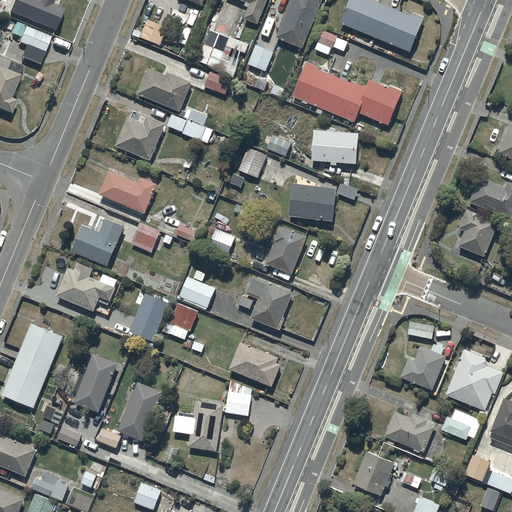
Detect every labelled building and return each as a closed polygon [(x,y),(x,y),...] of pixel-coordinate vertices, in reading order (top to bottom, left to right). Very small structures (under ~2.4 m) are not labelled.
[(38,0),(37,2),(32,0),(15,0),(10,16),(56,35),(65,13),(53,8),(55,2),(50,0),(38,0)] [(179,0),(202,10),(206,0),(179,0)] [(230,0),(246,6),(245,10),(249,12),(245,22),(258,27),(268,0),(230,0)] [(293,0),(276,42),(303,52),(323,0),(293,0)] [(346,29),(375,41),(373,45),(378,47),(380,43),(410,55),(424,22),(422,21),(424,16),(412,11),(409,18),(368,0),(367,0),(350,0),(339,26),(346,29)] [(157,27),(147,23),(142,35),(135,32),(133,38),(160,49),(168,29),(158,25),(157,27)] [(25,28),(16,25),(11,36),(20,40),(18,46),(30,50),(25,61),(42,68),(48,57),(45,55),(50,39),(24,30),(25,28)] [(338,37),(321,30),(320,32),(319,32),(314,43),(318,45),(315,51),(329,57),(332,51),(333,51),(337,40),(336,40),(338,37)] [(249,47),(211,33),(197,65),(216,72),(216,74),(235,81),(239,70),(227,66),(232,52),(245,57),(249,47)] [(266,74),(274,55),(255,48),(248,67),(266,74)] [(0,60),(0,113),(11,118),(17,104),(11,102),(20,79),(19,78),(22,70),(0,60)] [(355,88),(319,73),(320,71),(306,66),(292,100),(302,104),(302,105),(307,107),(307,106),(317,111),(316,115),(321,117),(323,112),(355,126),(359,117),(388,129),(402,94),(389,89),(388,91),(369,83),(366,90),(356,86),(355,88)] [(167,79),(148,72),(137,97),(179,115),(192,88),(168,77),(167,79)] [(230,83),(210,75),(204,88),(225,97),(230,83)] [(187,123),(172,118),(167,130),(208,146),(213,133),(204,130),(208,119),(192,113),(192,114),(187,112),(184,120),(188,122),(187,123)] [(144,127),(128,120),(115,149),(150,164),(165,128),(147,121),(144,127)] [(511,129),(509,129),(497,156),(511,163),(511,129)] [(359,135),(314,134),(312,167),(331,168),(331,171),(336,171),(337,168),(357,169),(359,135)] [(291,146),(273,138),(267,152),(286,159),(291,146)] [(258,180),(267,159),(247,151),(238,173),(258,180)] [(139,186),(109,175),(99,199),(145,217),(157,188),(140,182),(139,186)] [(481,177),(469,206),(511,223),(511,220),(511,188),(507,187),(505,190),(500,188),(501,185),(496,183),(481,177)] [(336,194),(292,188),(288,220),(333,225),(336,194)] [(97,228),(83,222),(72,249),(109,264),(126,222),(107,214),(105,219),(101,217),(97,228)] [(484,260),(498,225),(465,214),(458,232),(464,235),(459,250),(484,260)] [(160,235),(139,226),(131,246),(152,255),(160,235)] [(199,235),(180,227),(176,237),(195,245),(199,235)] [(307,241),(278,229),(271,246),(274,247),(266,268),(292,279),(307,241)] [(236,240),(215,232),(209,249),(229,257),(236,240)] [(69,265),(57,293),(94,309),(101,294),(111,298),(116,285),(119,277),(104,270),(100,278),(91,273),(94,265),(79,258),(75,267),(69,265)] [(216,286),(202,280),(206,271),(197,268),(193,277),(188,274),(179,296),(207,308),(216,286)] [(294,296),(254,280),(247,297),(259,302),(251,322),(281,334),(285,322),(283,321),(294,296)] [(253,304),(240,299),(237,307),(250,312),(253,304)] [(200,309),(179,301),(171,320),(168,319),(164,329),(186,338),(190,327),(192,328),(200,309)] [(136,322),(106,309),(101,323),(125,333),(124,337),(129,339),(136,322)] [(428,322),(410,319),(408,332),(433,336),(435,324),(434,324),(434,319),(428,318),(428,322)] [(64,335),(31,321),(3,392),(35,405),(64,335)] [(279,354),(241,339),(230,366),(273,384),(282,362),(277,360),(279,354)] [(432,387),(446,353),(443,352),(445,347),(443,347),(444,345),(433,340),(433,342),(424,339),(422,343),(420,343),(414,358),(408,355),(400,375),(413,380),(413,379),(432,387)] [(489,355),(464,346),(458,361),(456,360),(453,370),(454,371),(446,393),(485,408),(491,391),(495,392),(503,369),(486,363),(489,355)] [(119,360),(94,351),(75,400),(100,410),(119,360)] [(162,389),(139,379),(119,429),(144,438),(162,389)] [(253,387),(231,379),(226,410),(249,413),(253,387)] [(511,398),(504,395),(491,427),(492,427),(489,434),(511,443),(511,398)] [(177,412),(174,428),(192,431),(190,444),(217,449),(225,403),(196,398),(194,412),(180,409),(179,413),(177,412)] [(166,428),(175,404),(166,400),(157,425),(166,428)] [(447,414),(442,427),(466,438),(468,434),(473,436),(480,418),(455,408),(452,416),(447,414)] [(394,409),(384,433),(414,446),(414,447),(419,449),(419,448),(424,450),(436,420),(413,410),(410,416),(394,409)] [(55,422),(44,417),(40,426),(51,431),(55,422)] [(82,432),(63,424),(58,436),(78,444),(82,432)] [(122,434),(102,425),(97,438),(117,446),(122,434)] [(37,446),(0,431),(0,462),(27,473),(37,446)] [(398,460),(367,448),(353,480),(381,492),(385,483),(388,485),(393,471),(391,470),(392,467),(395,468),(398,460)] [(511,488),(511,476),(488,466),(490,460),(474,453),(465,472),(511,491),(511,488)] [(452,468),(436,463),(430,478),(436,480),(434,486),(442,489),(444,483),(446,484),(452,468)] [(98,473),(86,468),(81,480),(93,485),(98,473)] [(405,469),(401,479),(418,486),(422,476),(405,469)] [(71,480),(46,470),(43,478),(37,475),(33,487),(37,488),(28,510),(32,511),(52,511),(58,497),(63,499),(71,480)] [(162,487),(142,480),(135,500),(155,507),(162,487)] [(502,490),(488,485),(480,504),(495,509),(502,490)] [(18,511),(25,496),(0,486),(0,511),(18,511)] [(435,511),(440,502),(420,495),(413,511),(435,511)]
